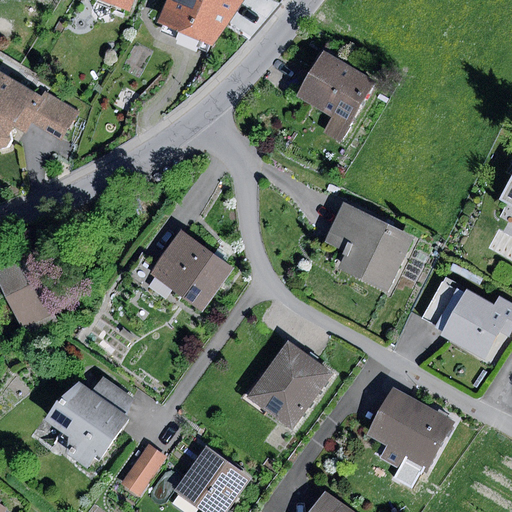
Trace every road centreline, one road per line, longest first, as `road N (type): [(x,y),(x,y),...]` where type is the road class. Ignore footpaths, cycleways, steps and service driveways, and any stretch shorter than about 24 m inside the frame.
road 1 (residential): [(202,117),(240,169),(247,227),(265,279),(511,429)]
road 2 (residential): [(0,221),(202,117)]
road 3 (residential): [(202,117),(306,0)]
